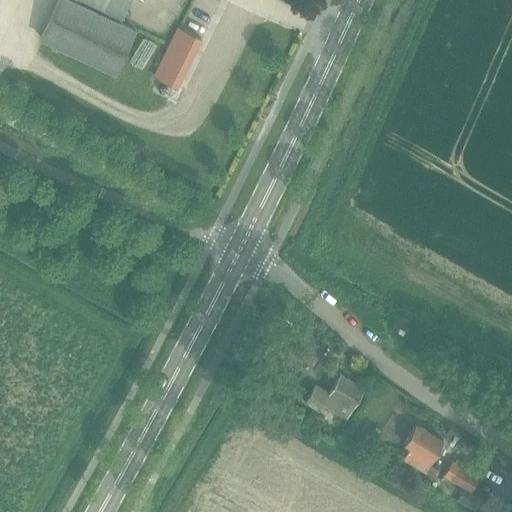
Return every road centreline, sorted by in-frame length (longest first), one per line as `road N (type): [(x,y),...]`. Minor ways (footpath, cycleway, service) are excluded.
road 1 (unclassified): [(511,449),(382,358),(271,259),(241,248)]
road 2 (secondary): [(101,511),(241,248)]
road 3 (secondary): [(241,248),(356,0)]
road 4 (unclassified): [(241,248),(0,146)]
